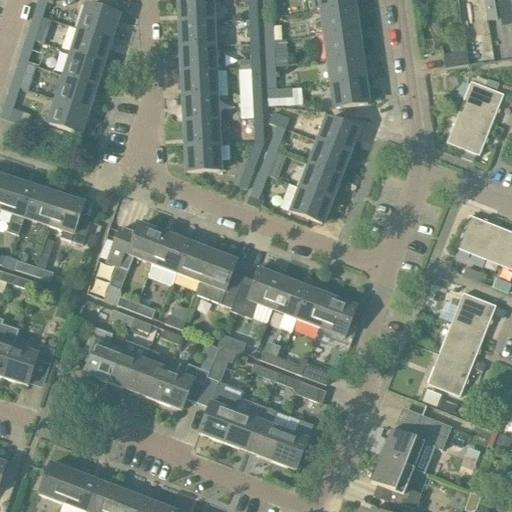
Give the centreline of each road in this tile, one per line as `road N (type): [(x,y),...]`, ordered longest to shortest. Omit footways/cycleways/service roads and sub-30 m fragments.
road 1 (residential): [(387,268),(154,177),(147,16),(136,0)]
road 2 (residential): [(317,511),(366,385),(362,349),(387,268)]
road 3 (residential): [(309,511),(120,437)]
road 4 (residential): [(421,174),(395,0)]
